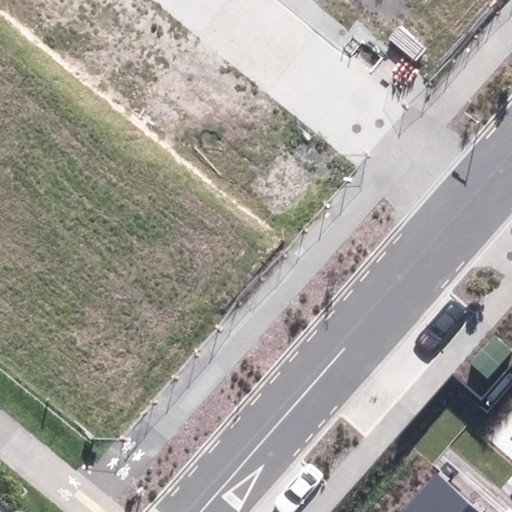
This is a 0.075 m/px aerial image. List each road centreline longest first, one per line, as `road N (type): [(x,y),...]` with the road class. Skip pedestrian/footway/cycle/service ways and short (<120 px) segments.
road 1 (residential): [(193,511),(457,205)]
road 2 (residential): [(457,205),(207,0)]
